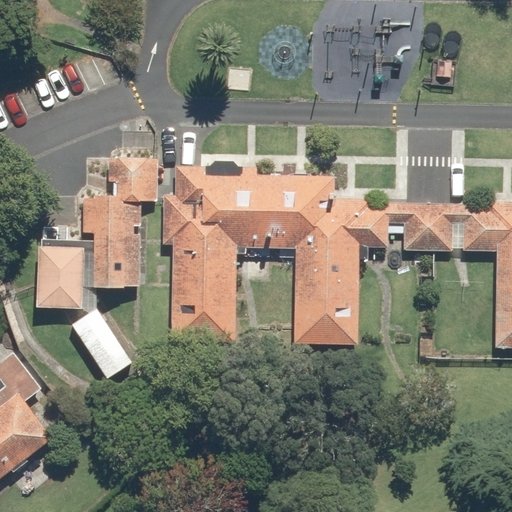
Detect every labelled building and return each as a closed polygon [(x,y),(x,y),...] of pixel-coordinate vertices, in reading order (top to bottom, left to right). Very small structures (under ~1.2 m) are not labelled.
[(92,286),(141,287),(142,201),(158,201),(158,159),(112,159),(111,193),(85,193),(85,228),(93,228),(92,286)] [(172,246),(172,342),(236,342),(237,249),(293,249),(292,347),(359,348),(359,249),(387,249),(387,199),(336,199),(336,172),(177,171),(177,196),(162,196),(161,246),(172,246)] [(497,251),(496,348),(511,348),(511,199),(487,199),(486,251),(497,251)] [(85,246),(40,244),(38,305),(83,307),(85,246)] [(134,361),(98,307),(74,323),(109,377),(134,361)] [(0,478),(55,436),(27,400),(44,387),(15,350),(0,361),(0,478)]
